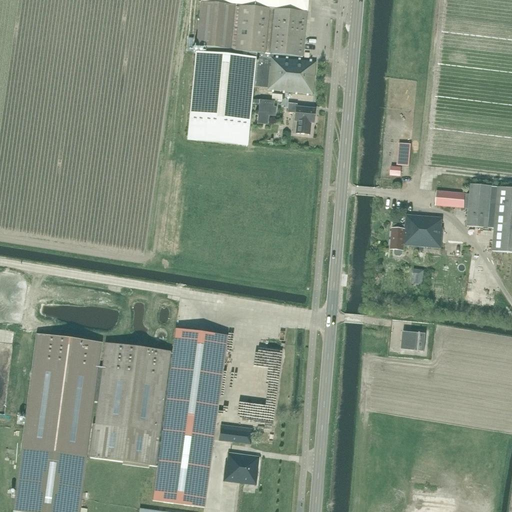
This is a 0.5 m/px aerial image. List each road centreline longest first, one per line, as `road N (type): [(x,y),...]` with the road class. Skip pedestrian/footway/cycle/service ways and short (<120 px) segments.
road 1 (tertiary): [(314,511),(357,0)]
road 2 (track): [(341,190),(414,198),(440,210),(469,235),(511,301)]
